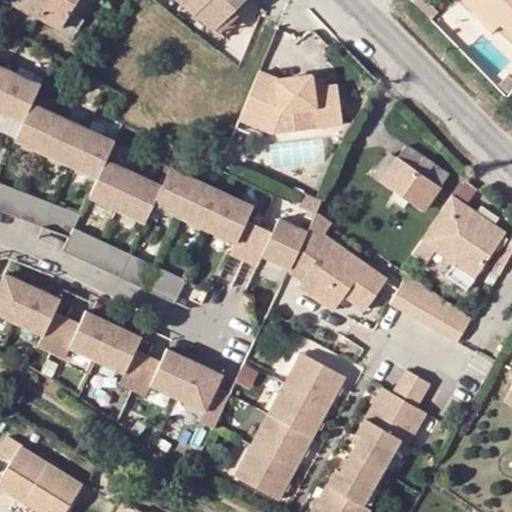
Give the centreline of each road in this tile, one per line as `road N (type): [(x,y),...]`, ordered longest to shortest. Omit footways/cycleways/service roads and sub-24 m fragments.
road 1 (unclassified): [(0,238),(217,335)]
road 2 (tertiary): [(353,0),(511,156)]
road 3 (residential): [(394,341),(455,368),(511,286)]
